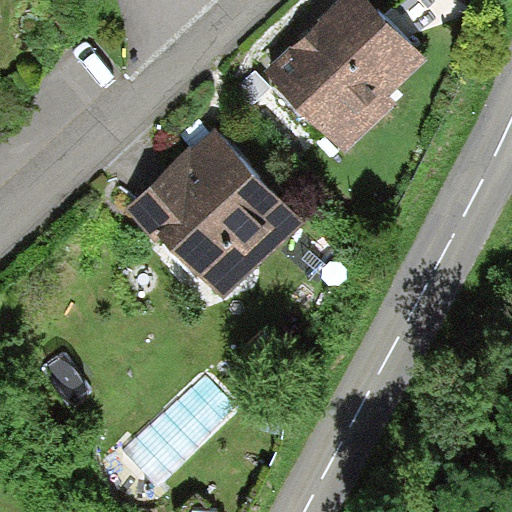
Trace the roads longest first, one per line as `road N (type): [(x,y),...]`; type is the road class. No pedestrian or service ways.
road 1 (tertiary): [(306,511),(511,119)]
road 2 (residential): [(0,228),(246,0)]
